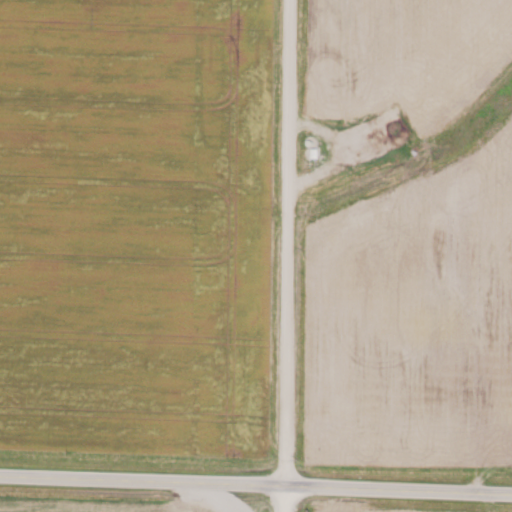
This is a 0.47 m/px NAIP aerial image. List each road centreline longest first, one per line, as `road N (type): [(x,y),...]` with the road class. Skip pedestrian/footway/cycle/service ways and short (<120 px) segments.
road 1 (primary): [(511,492),(0,475)]
road 2 (residential): [(286,511),(290,0)]
